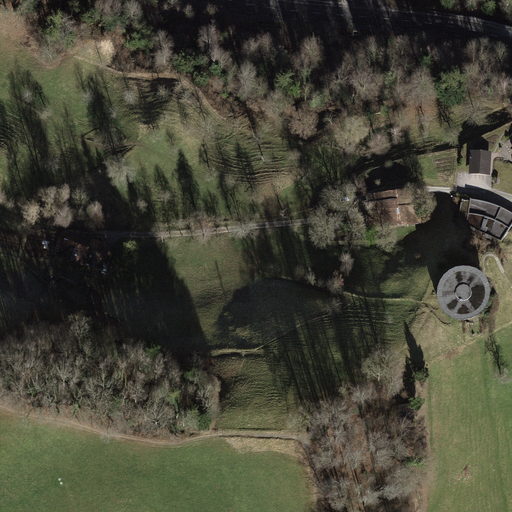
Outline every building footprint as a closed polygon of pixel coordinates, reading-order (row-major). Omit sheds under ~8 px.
[(496,157),(474,154),(472,177),(494,179),(496,157)] [(414,194),(370,199),(374,230),(418,225),(414,194)] [(471,202),(462,201),(458,224),(466,226),(501,241),(511,226),(511,215),(500,209),(488,205),(471,202)] [(112,251),(72,236),(63,258),(104,273),(112,251)] [(472,270),(461,269),(452,271),(444,276),(438,284),(436,293),(436,303),(440,312),(447,318),(456,322),(466,323),(475,320),(483,315),(488,307),(490,301),(490,291),(486,282),(480,275),(472,270)] [(92,282),(85,278),(81,287),(88,290),(92,282)]
